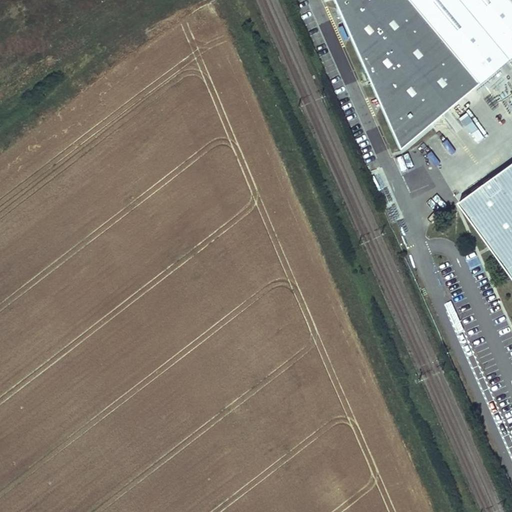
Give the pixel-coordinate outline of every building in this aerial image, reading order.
[(457,0),(334,0),(399,149),(507,60),(457,0)] [(511,0),(457,0),(507,60),(511,55),(511,0)] [(467,113),(460,118),(476,142),(483,137),(467,113)] [(446,138),(441,142),(449,153),(454,150),(446,138)] [(511,165),(462,202),(511,271),(511,165)]
